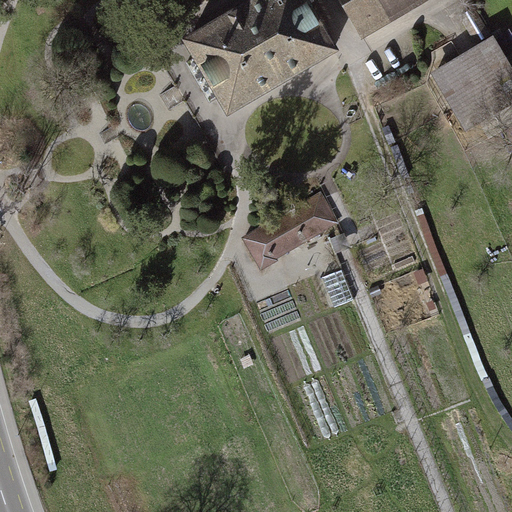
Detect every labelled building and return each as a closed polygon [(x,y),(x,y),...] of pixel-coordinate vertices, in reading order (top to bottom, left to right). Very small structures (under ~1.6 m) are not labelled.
[(229,112),(334,50),(304,0),(259,0),(187,42),(229,112)] [(340,0),(361,34),(419,0),(340,0)] [(489,35),(474,9),(461,17),(476,43),(489,35)] [(469,128),(511,102),(511,72),(492,39),(436,72),(469,128)] [(320,195),(244,239),(262,269),(276,260),(275,258),(336,223),(320,195)] [(323,277),(335,307),(355,300),(343,270),(323,277)]
